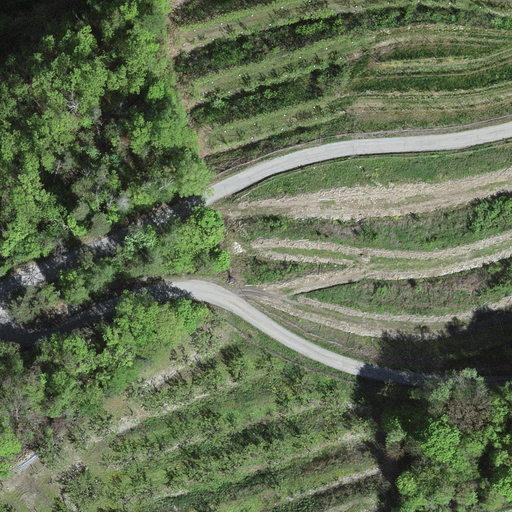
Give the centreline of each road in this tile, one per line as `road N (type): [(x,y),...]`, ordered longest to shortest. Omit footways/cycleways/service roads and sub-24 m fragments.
road 1 (unclassified): [(511,135),(456,148),(319,157),(36,276),(0,305)]
road 2 (unclassified): [(0,336),(181,294),(209,295),(309,355),(377,379),(511,382)]
